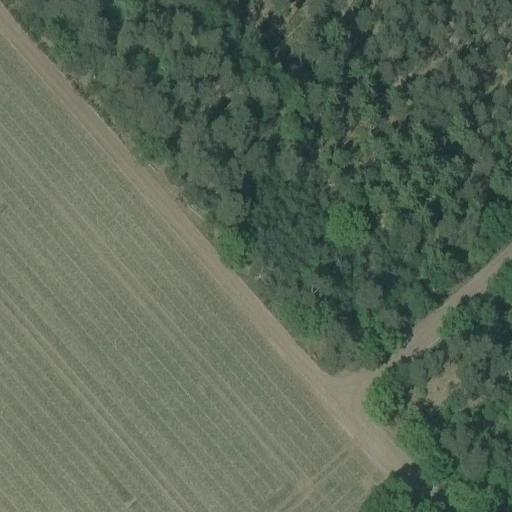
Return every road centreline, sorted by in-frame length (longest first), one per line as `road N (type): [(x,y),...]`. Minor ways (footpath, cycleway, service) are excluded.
road 1 (track): [(0,7),(439,511)]
road 2 (track): [(511,260),(346,405)]
